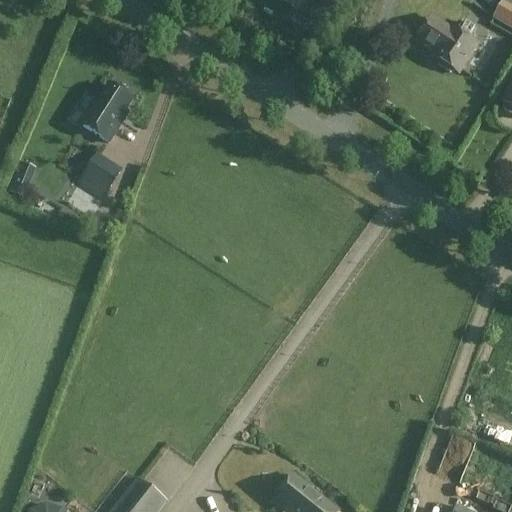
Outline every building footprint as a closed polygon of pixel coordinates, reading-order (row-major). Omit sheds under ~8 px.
[(511,0),(508,0),(506,5),(497,20),(511,29),(511,0)] [(438,61),(437,62),(437,67),(447,73),(452,72),(453,71),(457,74),(475,47),(467,42),(474,31),(462,23),(455,34),(451,31),(450,33),(431,20),(417,42),(436,54),(433,58),(438,61)] [(90,115),(91,117),(84,127),(107,143),(115,132),(116,133),(127,116),(124,114),(131,103),(108,88),(90,115)] [(511,90),(503,105),(506,107),(503,112),(511,117),(511,90)] [(132,167),(136,150),(126,148),(122,165),(132,167)] [(82,176),(108,193),(122,172),(96,155),(82,176)] [(22,200),(34,171),(19,164),(7,194),(22,200)] [(287,486),(281,484),(275,492),(278,497),(272,504),(282,511),(334,511),(293,478),(287,486)] [(159,511),(167,503),(136,479),(110,511),(159,511)] [(62,511),(64,502),(23,495),(20,511),(62,511)] [(483,511),(485,508),(452,496),(446,511),(483,511)]
